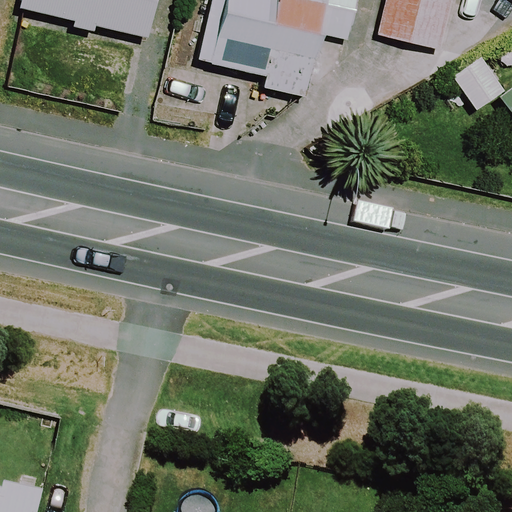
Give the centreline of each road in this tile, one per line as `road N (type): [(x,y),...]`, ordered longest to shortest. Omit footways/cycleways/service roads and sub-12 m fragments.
road 1 (trunk): [(511,310),(165,241)]
road 2 (residential): [(165,241),(106,511)]
road 3 (trunk): [(165,241),(0,201)]
